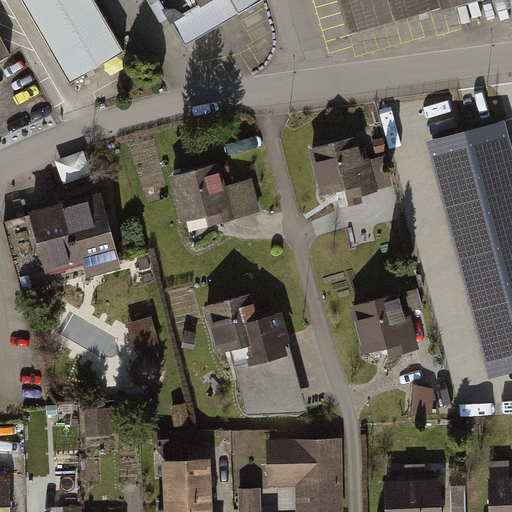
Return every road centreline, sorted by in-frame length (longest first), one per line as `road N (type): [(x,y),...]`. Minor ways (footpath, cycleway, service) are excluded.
road 1 (residential): [(355,511),(346,411),(262,93)]
road 2 (unclassified): [(262,93),(129,116),(0,172)]
road 3 (unclassified): [(511,65),(262,93)]
